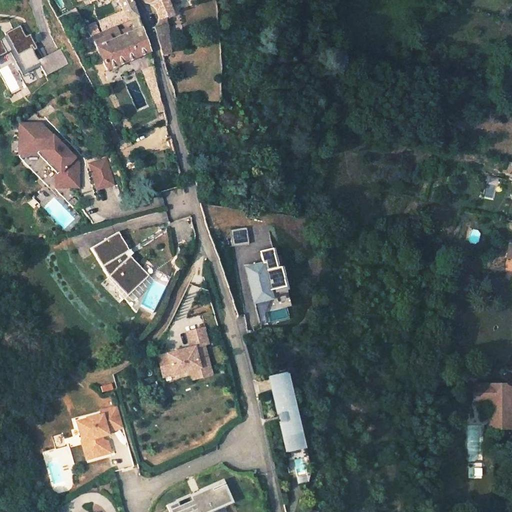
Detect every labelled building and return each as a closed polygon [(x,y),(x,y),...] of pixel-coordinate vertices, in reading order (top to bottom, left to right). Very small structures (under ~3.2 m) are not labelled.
[(117,0),(125,14),(119,17),(121,23),(130,19),(130,16),(137,16),(131,0),(117,0)] [(141,0),(143,2),(149,5),(150,6),(152,7),(153,9),(154,11),(155,14),(156,17),(156,20),(156,22),(156,25),(152,28),(161,55),(171,54),(165,17),(171,15),(165,0),(141,0)] [(98,20),(86,26),(91,36),(103,31),(98,20)] [(0,68),(17,60),(22,71),(38,63),(45,76),(67,65),(59,48),(36,60),(30,47),(34,44),(23,23),(9,30),(10,33),(0,37),(0,68)] [(107,69),(149,51),(139,23),(93,43),(107,69)] [(41,123),(19,123),(19,156),(49,186),(78,187),(79,162),(41,123)] [(106,159),(89,163),(97,189),(113,184),(106,159)] [(248,230),(232,232),(234,248),(250,246),(248,230)] [(118,231),(91,248),(108,276),(116,283),(123,290),(128,295),(140,305),(154,311),(167,283),(154,277),(150,273),(132,253),(128,256),(125,251),(129,249),(118,231)] [(264,266),(271,293),(282,290),(273,251),(261,253),(264,266)] [(248,274),(254,297),(271,293),(264,266),(252,268),(253,273),(248,274)] [(271,293),(254,297),(255,305),(272,301),(271,293)] [(190,348),(158,356),(164,377),(190,370),(200,368),(201,371),(211,369),(205,345),(209,343),(204,327),(186,332),(190,348)] [(200,368),(190,370),(192,379),(212,374),(211,369),(201,371),(200,368)] [(279,416),(287,452),(304,449),(287,374),(271,378),(277,404),(275,405),(278,416),(279,416)] [(111,383),(101,386),(102,392),(113,389),(111,383)] [(487,429),(510,430),(511,402),(507,402),(508,385),(473,385),(473,398),(487,398),(487,402),(487,429)] [(122,426),(117,406),(100,410),(101,414),(76,421),(81,440),(83,439),(86,449),(90,448),(95,452),(96,456),(110,452),(107,441),(102,439),(100,435),(107,433),(106,431),(122,426)] [(62,432),(51,435),(55,448),(65,445),(62,432)] [(83,439),(81,440),(85,458),(96,456),(95,452),(90,448),(86,449),(83,439)] [(191,500),(178,505),(180,511),(201,511),(231,499),(223,479),(189,494),(191,500)] [(191,500),(189,494),(165,504),(168,511),(180,511),(178,505),(191,500)]
